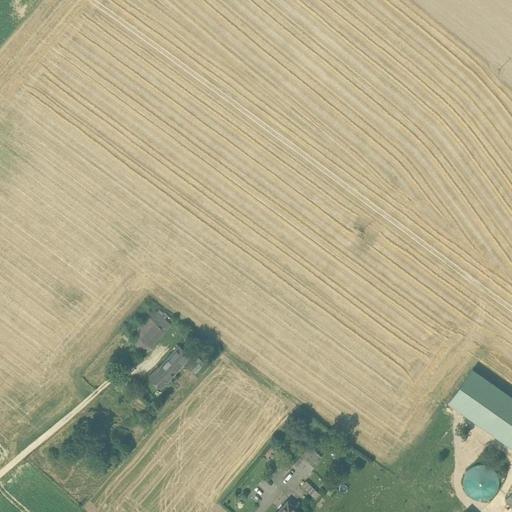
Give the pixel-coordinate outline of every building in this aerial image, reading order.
[(147,315),(133,331),(136,334),(150,346),(171,323),(169,321),(172,318),(165,312),(163,313),(159,308),(157,311),(153,308),(147,315)] [(126,331),(121,336),(127,341),(131,336),(126,331)] [(150,346),(136,334),(130,341),(141,351),(142,350),(146,353),(151,348),(150,346)] [(177,345),(148,377),(161,389),(183,364),(190,356),(177,345)] [(194,352),(190,356),(201,366),(205,362),(194,352)] [(201,366),(190,356),(183,364),(194,374),(201,366)] [(308,447),(293,464),(306,475),(320,458),(308,447)] [(498,489),(499,482),(498,475),(494,469),(488,466),(481,464),(474,466),(468,470),(465,476),(463,482),(465,489),(469,495),(475,499),(482,500),(488,499),(494,495),(498,489)] [(321,494),(306,481),(301,486),(316,499),(321,494)] [(329,486),(323,481),(319,486),(324,491),(329,486)] [(298,511),(287,501),(277,511),(298,511)]
